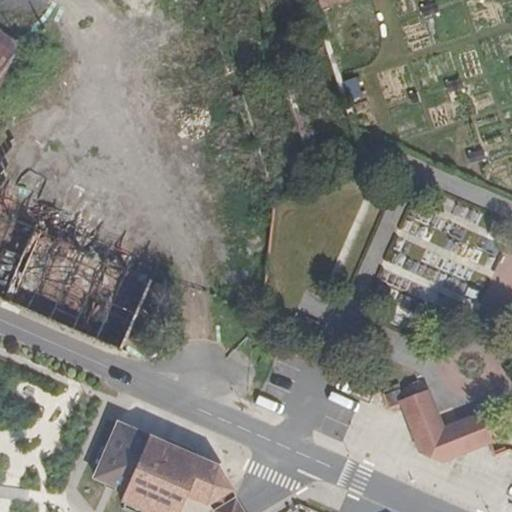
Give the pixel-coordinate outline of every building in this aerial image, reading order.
[(318,0),(323,12),(356,0),(318,0)] [(0,75),(20,46),(0,31),(0,75)] [(163,259),(0,188),(0,300),(121,354),(163,259)] [(430,389),(398,401),(418,453),(441,464),(495,443),(482,411),(445,426),(430,389)] [(179,511),(187,496),(207,505),(210,503),(227,493),(232,490),(219,468),(119,424),(95,478),(126,491),(122,500),(148,511),(179,511)] [(239,511),(227,493),(210,503),(215,511),(239,511)]
